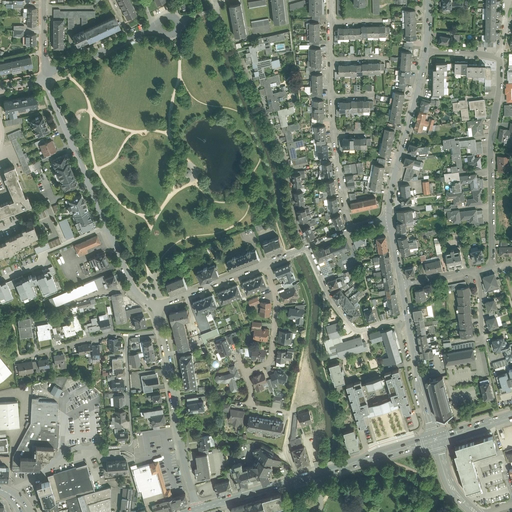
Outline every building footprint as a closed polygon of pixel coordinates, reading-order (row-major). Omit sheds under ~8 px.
[(136,14),(128,0),(118,0),(127,19),(136,15),(136,14)] [(283,0),(272,0),(274,15),(275,23),(286,22),(283,0)] [(321,0),(309,0),(310,13),(321,13),(321,0)] [(451,0),(442,0),(443,9),(452,8),(452,4),(451,0)] [(241,3),(230,5),(230,6),(231,13),(234,29),(236,36),(236,37),(246,35),(246,34),(241,4),(241,3)] [(36,8),(27,8),(27,13),(23,13),(23,17),(27,17),(36,17),(36,8)] [(36,17),(27,17),(27,26),(29,26),(29,28),(35,28),(35,26),(36,26),(36,17)] [(84,31),(88,40),(88,42),(120,27),(115,17),(84,31)] [(63,20),(53,20),(53,48),(63,48),(63,20)] [(83,31),(72,36),(77,45),(88,40),(84,31),(83,31)] [(35,34),(27,34),(27,36),(23,36),(23,45),(27,45),(36,45),(36,40),(35,34)] [(278,34),(259,38),(260,43),(264,42),(265,47),(267,54),(272,53),(269,41),(279,39),(278,34)] [(449,37),(441,36),(440,39),(439,39),(439,42),(439,43),(450,45),(451,38),(449,37)] [(260,43),(249,45),(250,52),(246,53),(247,57),(251,56),(253,62),(256,62),(256,61),(259,61),(256,49),(265,47),(264,42),(260,43)] [(31,57),(0,63),(0,70),(1,73),(33,66),(31,57)] [(259,61),(256,61),(256,62),(253,62),(254,67),(255,67),(256,71),(255,71),(256,76),(259,75),(260,78),(265,77),(263,65),(273,63),(272,61),(271,58),(259,61)] [(265,77),(260,78),(260,79),(261,83),(264,83),(266,88),(266,91),(267,94),(273,93),(271,85),(281,83),(279,74),(265,77)] [(273,93),(267,94),(268,99),(269,103),(270,108),(274,107),(275,110),(278,109),(280,109),(278,97),(287,95),(286,90),(273,93)] [(28,97),(11,100),(11,99),(8,100),(4,101),(6,112),(37,106),(35,95),(31,96),(28,96),(28,97)] [(430,101),(422,99),(421,105),(420,109),(428,111),(430,104),(430,101)] [(459,101),(458,101),(458,102),(453,103),(454,110),(461,109),(462,119),(469,118),(467,102),(464,102),(463,100),(459,101)] [(484,100),(470,101),(470,107),(476,107),(478,116),(485,115),(486,115),(484,100)] [(280,109),(278,109),(281,123),(282,126),(288,125),(285,113),(294,111),(293,106),(280,109)] [(427,114),(419,112),(416,120),(433,125),(434,120),(429,119),(429,121),(425,120),(427,114)] [(42,116),(39,117),(38,117),(35,118),(35,119),(32,120),(33,123),(32,124),(33,127),(35,126),(36,130),(35,130),(36,133),(37,132),(39,135),(42,134),(42,135),(45,133),(49,131),(46,125),(47,125),(46,122),(45,122),(42,116)] [(416,120),(414,129),(422,132),(423,125),(427,126),(426,129),(429,130),(431,131),(435,130),(436,125),(433,125),(416,120)] [(478,120),(468,121),(468,127),(472,127),(472,131),(483,130),(481,120),(478,120)] [(288,125),(282,126),(283,131),(284,131),(285,131),(286,136),(287,139),(287,142),(288,142),(294,141),(291,129),(300,127),(299,122),(288,125)] [(394,130),(388,129),(389,127),(386,126),(385,131),(384,137),(393,139),(394,133),(394,130)] [(511,127),(510,127),(510,130),(506,130),(507,129),(501,128),(499,140),(505,141),(505,139),(506,139),(506,138),(509,138),(507,146),(511,146),(511,142),(511,127)] [(30,169),(16,138),(15,138),(12,139),(11,140),(25,171),(30,169)] [(454,138),(443,139),(444,148),(450,147),(451,154),(452,154),(461,153),(460,148),(459,141),(459,140),(454,141),(454,138)] [(294,141),(288,142),(287,142),(291,159),(292,159),(297,158),(295,146),(304,144),(303,139),(294,141)] [(476,142),(475,139),(459,141),(460,148),(467,147),(467,148),(470,148),(471,152),(475,151),(477,151),(476,148),(476,145),(476,142)] [(45,143),(44,141),(40,143),(43,150),(54,145),(52,140),(45,143)] [(418,146),(410,144),(407,152),(416,154),(417,150),(429,150),(430,146),(418,146)] [(54,145),(43,150),(45,155),(49,153),(56,150),(54,145)] [(461,153),(452,154),(453,161),(457,160),(458,166),(451,167),(452,172),(459,172),(459,171),(459,170),(463,169),(461,153)] [(61,156),(56,158),(56,159),(52,160),(54,164),(53,164),(55,168),(55,167),(68,162),(65,155),(62,156),(61,156)] [(307,156),(297,158),(292,159),(294,165),(308,161),(307,156)] [(504,156),(499,156),(499,164),(498,164),(499,171),(503,171),(503,169),(510,168),(510,156),(504,156)] [(421,162),(406,157),(404,165),(407,166),(412,167),(413,164),(420,166),(421,162)] [(479,157),(475,158),(468,159),(468,163),(473,163),(474,170),(482,169),(481,161),(480,161),(479,157)] [(68,162),(55,167),(61,182),(74,177),(73,175),(74,175),(69,164),(68,164),(68,162)] [(362,162),(343,164),(344,174),(345,174),(346,181),(354,181),(353,174),(364,173),(362,162)] [(25,197),(16,176),(18,176),(14,166),(4,170),(7,177),(4,178),(5,181),(6,180),(13,197),(14,197),(15,199),(8,202),(8,201),(0,204),(0,216),(1,216),(1,215),(4,214),(4,215),(12,211),(12,212),(31,204),(27,196),(25,197)] [(412,167),(407,166),(404,176),(410,177),(413,168),(412,167)] [(292,175),(290,175),(291,177),(293,178),(293,181),(301,180),(305,179),(304,170),(300,171),(300,174),(296,174),(292,175)] [(452,172),(444,173),(445,180),(446,182),(449,181),(450,180),(450,179),(450,178),(454,177),(455,182),(453,182),(452,184),(453,192),(461,191),(460,183),(459,176),(458,177),(458,172),(459,172),(452,172)] [(476,174),(470,175),(469,175),(459,176),(460,183),(461,183),(461,182),(470,181),(471,190),(475,190),(478,189),(477,179),(476,174)] [(61,182),(61,183),(62,186),(63,186),(64,189),(70,187),(70,188),(74,186),(74,185),(77,184),(76,180),(75,180),(74,177),(61,182)] [(44,198),(38,183),(32,185),(38,200),(44,198)] [(409,184),(401,185),(402,197),(411,196),(409,184)] [(478,189),(475,190),(475,195),(473,195),(474,198),(469,199),(469,202),(468,202),(468,206),(481,204),(481,202),(482,201),(483,201),(482,189),(478,189)] [(453,192),(446,193),(447,198),(455,197),(455,200),(454,200),(454,204),(458,204),(459,204),(461,201),(465,201),(463,191),(461,191),(453,192)] [(80,195),(77,196),(75,197),(68,200),(70,205),(67,206),(70,213),(73,211),(75,215),(77,214),(86,210),(85,207),(86,206),(83,198),(82,199),(80,195)] [(402,197),(401,197),(401,201),(401,202),(401,204),(402,204),(402,205),(411,204),(411,202),(412,202),(412,201),(412,200),(411,200),(410,198),(414,198),(413,195),(402,197)] [(376,197),(351,202),(352,211),(377,206),(376,197)] [(299,210),(297,211),(299,217),(310,214),(310,211),(309,208),(299,210)] [(476,209),(459,212),(460,219),(471,218),(471,222),(475,222),(478,221),(477,218),(477,214),(476,209)] [(86,210),(77,214),(75,215),(77,221),(79,220),(82,229),(91,226),(90,223),(93,223),(91,219),(92,219),(92,218),(90,216),(90,215),(90,216),(87,210),(86,210)] [(412,210),(398,212),(399,222),(413,220),(413,217),(416,216),(415,211),(412,211),(412,210)] [(451,211),(447,211),(447,212),(448,219),(453,218),(452,217),(454,217),(455,222),(461,222),(460,219),(459,212),(459,210),(451,211)] [(310,214),(299,217),(299,219),(298,220),(298,223),(302,222),(312,219),(311,215),(314,214),(313,213),(310,214)] [(337,216),(332,218),(334,223),(342,220),(340,215),(337,216)] [(483,217),(477,218),(478,221),(475,222),(475,225),(484,224),(483,217)] [(58,221),(65,239),(73,236),(66,218),(58,221)] [(342,220),(334,223),(337,229),(344,226),(342,220)] [(399,222),(396,222),(397,231),(401,231),(406,230),(405,225),(413,224),(413,220),(399,222)] [(263,223),(255,226),(257,231),(265,228),(263,223)] [(6,242),(0,244),(0,255),(3,254),(4,254),(14,250),(13,249),(21,246),(21,245),(30,241),(30,239),(37,236),(38,236),(33,226),(25,229),(25,228),(22,230),(23,232),(16,235),(16,236),(9,239),(8,238),(5,239),(6,242)] [(304,229),(301,230),(302,233),(304,232),(305,235),(313,231),(310,226),(304,229)] [(313,231),(305,235),(308,240),(315,236),(313,231)] [(361,234),(353,238),(355,244),(357,248),(362,246),(363,248),(363,246),(367,246),(366,242),(366,239),(365,239),(365,235),(362,236),(361,234)] [(91,238),(74,245),(79,256),(88,253),(86,249),(100,243),(97,236),(91,238)] [(386,236),(376,238),(379,252),(380,252),(388,250),(386,236)] [(279,237),(263,243),(265,247),(268,255),(283,249),(279,237)] [(402,238),(398,238),(400,247),(417,244),(416,239),(408,240),(407,237),(402,238)] [(347,239),(340,242),(340,241),(337,242),(337,243),(330,246),(334,254),(350,247),(347,239)] [(417,244),(400,247),(402,255),(411,253),(410,247),(413,247),(413,249),(418,248),(417,244)] [(330,246),(324,248),(327,257),(331,267),(335,265),(334,262),(336,261),(334,254),(330,246)] [(501,247),(500,247),(500,255),(511,255),(511,246),(507,247),(501,247)] [(324,248),(319,250),(319,249),(316,250),(316,251),(315,251),(319,261),(321,267),(327,264),(324,258),(327,257),(324,248)] [(460,248),(445,251),(448,267),(463,264),(460,248)] [(256,249),(251,251),(250,250),(247,252),(247,253),(242,255),(245,265),(260,259),(256,249)] [(471,251),(471,252),(472,256),(471,256),(471,258),(473,258),(474,262),(484,260),(481,249),(471,251)] [(388,250),(380,252),(381,256),(373,258),(374,261),(389,258),(390,258),(389,250),(388,250)] [(105,253),(94,257),(95,259),(89,261),(92,266),(94,265),(96,269),(99,268),(99,269),(109,264),(105,253)] [(236,257),(235,256),(232,258),(233,259),(227,261),(231,270),(245,265),(242,255),(236,257)] [(439,255),(436,256),(438,261),(433,262),(433,261),(432,261),(435,271),(442,270),(443,270),(439,255)] [(389,258),(374,261),(374,265),(381,263),(382,266),(380,266),(380,267),(391,265),(389,258)] [(432,262),(425,264),(425,262),(425,263),(427,273),(428,273),(434,271),(434,272),(435,271),(432,261),(432,262)] [(290,264),(275,270),(278,277),(284,275),(287,282),(295,279),(292,272),(293,272),(290,264)] [(215,265),(208,267),(207,266),(204,267),(205,269),(197,271),(202,282),(219,275),(215,265)] [(382,271),(376,272),(376,276),(383,274),(392,273),(391,265),(380,267),(381,268),(382,268),(382,271)] [(411,267),(408,267),(408,268),(405,269),(407,278),(415,276),(414,271),(415,271),(414,267),(413,267),(411,268),(411,267)] [(14,282),(21,299),(36,293),(32,283),(37,281),(43,293),(57,287),(50,271),(36,277),(36,276),(32,277),(31,275),(14,282)] [(383,279),(377,280),(377,283),(393,280),(392,273),(383,274),(384,281),(383,281),(383,279)] [(104,278),(101,280),(102,284),(103,283),(104,285),(105,287),(108,286),(108,288),(115,285),(114,283),(117,282),(113,274),(104,278)] [(483,277),(487,291),(499,288),(495,274),(483,277)] [(103,275),(93,280),(97,289),(104,285),(103,283),(102,284),(101,280),(104,278),(103,275)] [(262,275),(243,283),(247,293),(266,286),(262,275)] [(336,278),(328,281),(331,289),(339,286),(339,285),(343,284),(345,282),(344,279),(346,279),(344,275),(339,277),(336,278)] [(183,277),(166,283),(171,294),(187,288),(183,277)] [(93,280),(52,297),(55,306),(97,289),(93,280)] [(393,280),(377,283),(378,287),(384,285),(383,283),(385,283),(385,288),(384,287),(382,287),(382,290),(394,287),(393,280)] [(0,285),(0,284),(0,301),(13,296),(6,281),(2,283),(2,284),(0,285)] [(237,285),(218,293),(222,303),(242,296),(237,285)] [(467,287),(457,288),(457,289),(459,295),(457,296),(459,304),(458,305),(459,312),(458,312),(460,321),(471,319),(472,319),(472,318),(471,318),(470,310),(471,310),(470,303),(471,303),(471,302),(469,294),(471,294),(471,293),(470,293),(469,286),(467,287)] [(394,287),(382,290),(379,290),(380,294),(386,293),(385,292),(387,291),(387,296),(397,294),(395,287),(394,287)] [(290,290),(281,293),(285,302),(289,301),(290,301),(296,299),(294,292),(296,292),(295,289),(294,288),(290,290)] [(340,289),(338,291),(335,293),(333,295),(338,302),(339,301),(339,300),(346,295),(351,291),(349,289),(344,293),(340,289)] [(424,289),(416,290),(416,295),(417,301),(426,300),(425,294),(424,289)] [(121,294),(111,296),(117,324),(127,322),(125,311),(121,294)] [(346,295),(339,300),(339,301),(344,306),(356,296),(355,294),(354,294),(349,298),(346,295)] [(387,296),(385,297),(386,302),(388,301),(389,305),(389,306),(398,303),(397,294),(387,296)] [(213,295),(193,303),(197,313),(217,306),(213,295)] [(356,296),(344,306),(348,312),(355,307),(354,304),(359,300),(358,299),(356,296)] [(257,297),(249,300),(251,306),(259,303),(257,297)] [(104,302),(95,304),(96,308),(108,305),(106,299),(103,300),(104,302)] [(494,300),(486,302),(488,311),(494,309),(497,308),(494,300)] [(271,303),(261,302),(260,315),(270,315),(271,315),(271,314),(272,312),(271,311),(270,311),(271,303)] [(398,303),(389,306),(390,311),(390,313),(399,311),(398,303)] [(355,307),(348,312),(346,313),(352,320),(354,318),(357,316),(360,314),(356,310),(360,307),(359,304),(355,307)] [(427,306),(419,307),(419,309),(413,310),(415,319),(423,318),(423,315),(428,314),(427,306)] [(369,310),(368,307),(364,308),(368,320),(375,318),(372,309),(369,310)] [(132,309),(125,311),(126,318),(130,317),(129,316),(133,315),(132,309)] [(187,309),(170,313),(172,324),(173,323),(183,321),(190,319),(189,313),(188,313),(187,309)] [(295,309),(294,309),(290,309),(290,311),(289,311),(288,315),(289,315),(289,317),(297,318),(297,322),(302,323),(304,309),(295,309)] [(143,314),(133,316),(136,328),(146,326),(143,314)] [(70,328),(69,324),(63,326),(66,336),(76,334),(75,331),(82,329),(77,315),(72,316),(75,326),(70,328)] [(96,317),(91,319),(92,323),(87,324),(89,331),(89,332),(101,329),(99,321),(97,322),(96,317)] [(490,319),(487,319),(490,328),(498,326),(496,317),(490,319)] [(29,318),(19,319),(20,327),(18,327),(18,328),(20,327),(21,337),(32,335),(32,337),(33,336),(30,322),(30,318),(29,318)] [(423,318),(415,319),(416,327),(433,324),(433,321),(424,322),(423,318)] [(108,319),(99,321),(101,329),(110,327),(108,319)] [(200,334),(202,339),(219,334),(213,319),(208,320),(212,330),(200,334)] [(460,321),(461,329),(472,327),(473,327),(471,319),(460,321)] [(183,321),(173,323),(179,350),(190,347),(183,321)] [(361,337),(339,344),(337,337),(342,335),(339,322),(326,326),(330,339),(332,338),(334,344),(330,345),(332,352),(329,353),(331,358),(339,356),(340,358),(368,349),(366,341),(363,342),(361,337)] [(48,324),(38,326),(37,325),(39,339),(50,337),(51,338),(49,329),(48,324)] [(433,324),(416,327),(418,335),(426,333),(425,329),(429,328),(430,333),(435,332),(433,324)] [(461,329),(460,329),(461,337),(472,335),(473,335),(472,327),(461,329)] [(261,329),(256,328),(255,335),(255,336),(257,337),(257,339),(258,340),(260,340),(261,340),(267,340),(266,340),(267,332),(268,332),(268,329),(261,329)] [(392,329),(384,331),(384,330),(370,334),(372,342),(384,339),(389,357),(385,358),(387,365),(401,360),(395,338),(397,337),(395,333),(393,333),(392,329)] [(286,332),(280,331),(279,341),(282,341),(282,342),(290,343),(290,336),(291,336),(292,332),(289,332),(286,332)] [(60,333),(54,334),(55,341),(62,339),(60,333)] [(232,333),(226,335),(229,344),(235,342),(232,333)] [(426,333),(418,335),(419,343),(428,341),(435,340),(434,336),(427,337),(426,335),(428,334),(428,333),(426,333)] [(503,337),(499,338),(497,339),(492,340),(495,351),(506,348),(506,350),(511,349),(510,347),(511,346),(511,343),(506,345),(503,337)] [(117,339),(109,339),(109,351),(114,351),(118,350),(117,347),(121,347),(120,341),(117,341),(117,339)] [(151,340),(142,342),(144,352),(153,350),(151,340)] [(226,340),(216,343),(218,348),(219,353),(220,353),(221,356),(231,352),(231,351),(230,348),(229,349),(226,340)] [(428,341),(419,343),(420,350),(438,347),(438,344),(431,345),(431,347),(429,347),(428,341)] [(84,345),(78,346),(79,354),(86,353),(84,345)] [(420,350),(422,357),(434,355),(433,352),(439,351),(439,347),(438,347),(420,350)] [(454,352),(444,353),(446,365),(475,360),(473,348),(454,352)] [(153,350),(144,352),(146,362),(155,360),(153,350)] [(286,351),(278,350),(278,354),(277,354),(277,357),(277,362),(285,363),(285,359),(291,360),(292,353),(286,352),(286,351)] [(260,352),(253,351),(252,359),(253,359),(254,361),(256,359),(257,359),(259,360),(263,360),(264,357),(265,353),(265,352),(260,352)] [(64,354),(54,356),(55,363),(56,363),(60,362),(61,368),(66,367),(64,354)] [(133,367),(139,365),(137,354),(131,355),(132,364),(133,367)] [(192,355),(181,357),(182,367),(193,366),(193,362),(192,355)] [(117,357),(117,358),(113,358),(113,359),(113,364),(112,364),(112,368),(115,368),(122,367),(122,359),(122,357),(117,357)] [(42,359),(38,360),(38,361),(39,369),(40,369),(43,368),(44,368),(49,367),(50,367),(48,358),(48,359),(42,360),(42,359)] [(0,382),(11,374),(0,359),(0,382)] [(507,359),(492,363),(494,369),(508,364),(507,360),(507,359)] [(25,363),(18,364),(17,364),(19,373),(29,371),(29,373),(34,372),(33,369),(32,362),(32,361),(27,362),(27,363),(25,363),(25,362),(25,363)] [(336,384),(346,382),(340,362),(330,365),(336,384)] [(193,366),(182,367),(184,379),(195,377),(193,366)] [(511,368),(509,369),(511,375),(509,376),(508,372),(496,376),(502,392),(511,388),(511,384),(511,383),(511,368)] [(231,373),(228,375),(225,376),(220,376),(220,377),(220,379),(221,381),(223,382),(224,382),(229,382),(232,392),(237,391),(237,390),(238,389),(238,388),(236,379),(240,378),(237,370),(231,373)] [(399,370),(385,374),(386,377),(388,384),(392,399),(396,398),(399,407),(402,416),(412,413),(399,370)] [(281,372),(278,371),(278,372),(276,371),(275,373),(274,374),(274,375),(272,376),(273,378),(274,383),(275,382),(278,381),(279,381),(279,382),(282,383),(283,382),(284,382),(283,383),(284,383),(284,382),(285,382),(286,381),(287,377),(286,376),(286,375),(283,373),(281,373),(281,372)] [(155,373),(141,376),(144,392),(152,391),(152,386),(159,385),(157,377),(156,377),(155,373)] [(261,374),(255,376),(255,377),(252,378),(255,386),(256,386),(257,390),(264,388),(262,384),(267,382),(267,380),(264,374),(261,375),(261,374)] [(443,376),(430,379),(426,380),(427,384),(429,391),(431,398),(433,407),(437,419),(453,414),(449,402),(447,395),(446,389),(444,383),(443,376)] [(195,377),(184,379),(186,389),(197,387),(196,380),(195,377)] [(382,378),(366,383),(368,390),(385,385),(382,378)] [(488,379),(480,381),(481,384),(482,391),(483,396),(484,400),(493,397),(489,382),(488,379)] [(123,380),(111,381),(112,390),(124,390),(123,380)] [(362,384),(361,380),(347,385),(360,427),(368,425),(366,417),(368,416),(365,407),(369,406),(365,392),(362,384)] [(62,389),(54,385),(50,393),(58,397),(62,389)] [(114,396),(113,396),(113,397),(114,406),(124,405),(124,396),(114,396)] [(199,397),(187,398),(188,407),(189,407),(190,411),(194,411),(194,413),(199,412),(199,413),(205,412),(209,409),(208,403),(206,403),(206,400),(203,401),(203,400),(199,401),(199,397)] [(399,407),(396,398),(392,399),(369,406),(365,407),(368,416),(384,412),(399,407)] [(17,401),(0,402),(0,428),(19,427),(17,401)] [(27,428),(13,456),(12,456),(12,466),(19,466),(20,456),(35,457),(36,445),(53,446),(58,446),(59,424),(55,424),(57,402),(32,401),(30,423),(27,428)] [(150,410),(150,415),(152,425),(152,424),(153,426),(159,425),(159,423),(165,422),(163,413),(162,408),(161,409),(160,407),(157,407),(158,409),(150,410)] [(244,411),(231,409),(229,419),(233,420),(233,423),(234,425),(237,425),(239,424),(240,421),(243,421),(244,411)] [(124,411),(116,412),(116,416),(115,416),(115,418),(116,418),(116,421),(118,421),(126,420),(126,417),(125,417),(124,411)] [(309,411),(305,412),(305,414),(299,416),(299,414),(298,414),(299,416),(302,425),(312,422),(309,411)] [(273,421),(260,418),(259,418),(257,418),(256,418),(249,416),(247,429),(251,429),(252,428),(253,429),(253,430),(259,431),(259,430),(261,430),(261,431),(267,432),(268,431),(270,432),(276,434),(276,433),(277,433),(278,434),(281,434),(283,422),(276,421),(274,421),(273,421)] [(127,432),(121,432),(120,428),(115,429),(114,429),(115,433),(117,433),(118,441),(121,440),(121,442),(124,441),(124,440),(128,440),(127,432)] [(354,429),(344,432),(345,435),(345,434),(346,437),(345,438),(346,441),(347,444),(347,446),(347,447),(349,446),(350,449),(349,449),(350,452),(360,448),(359,444),(357,445),(356,442),(359,441),(357,436),(355,437),(354,434),(355,433),(354,429)] [(209,435),(200,437),(202,447),(207,446),(215,445),(213,438),(211,439),(211,438),(210,438),(209,435)] [(469,491),(481,487),(472,458),(497,451),(492,435),(455,447),(457,453),(454,454),(466,492),(469,491)] [(295,439),(290,440),(293,449),(297,448),(296,444),(302,442),(301,437),(295,439)] [(302,442),(296,444),(297,448),(293,449),(298,466),(309,462),(304,446),(302,442)] [(53,446),(36,445),(35,457),(39,457),(48,458),(53,453),(53,452),(53,446)] [(274,452),(261,445),(260,449),(255,450),(257,458),(258,457),(259,459),(256,465),(248,467),(251,478),(251,479),(251,478),(255,477),(256,477),(262,475),(264,481),(270,479),(268,473),(269,473),(271,469),(273,468),(271,464),(272,463),(271,463),(272,462),(278,465),(281,460),(272,455),(274,452)] [(209,454),(208,449),(199,451),(200,455),(196,455),(198,466),(195,467),(197,479),(211,476),(207,454),(209,454)] [(35,457),(20,456),(19,466),(39,468),(39,462),(41,462),(42,458),(39,458),(39,457),(35,457)] [(123,460),(118,461),(115,461),(106,462),(107,473),(127,471),(126,460),(123,460)] [(157,462),(150,464),(149,464),(131,469),(138,492),(141,491),(142,495),(145,505),(162,499),(163,500),(167,499),(173,497),(172,497),(172,496),(170,490),(170,489),(167,490),(166,490),(161,472),(161,471),(158,462),(158,461),(157,462)] [(241,463),(232,466),(233,470),(234,470),(235,474),(234,474),(236,481),(237,481),(238,484),(237,484),(239,489),(248,486),(246,480),(251,478),(248,467),(243,469),(241,463)] [(86,464),(47,476),(49,481),(36,484),(42,506),(43,506),(56,502),(58,501),(66,499),(78,496),(78,495),(95,491),(86,464)] [(0,467),(0,479),(8,480),(8,468),(0,467)] [(229,480),(215,485),(217,491),(218,494),(219,495),(222,494),(232,491),(229,480)] [(78,495),(78,496),(80,505),(81,506),(82,511),(105,511),(111,510),(110,509),(110,508),(110,493),(110,486),(78,495)] [(180,495),(177,496),(176,496),(173,497),(167,499),(170,509),(171,509),(175,507),(175,508),(175,507),(179,506),(180,506),(183,505),(184,505),(185,504),(187,501),(187,500),(185,494),(186,494),(185,493),(185,494),(181,495),(180,495)] [(281,494),(263,499),(266,510),(272,508),(275,507),(280,506),(283,505),(284,505),(281,494)] [(78,496),(66,499),(69,509),(69,511),(72,511),(73,511),(72,508),(76,506),(77,511),(82,511),(81,506),(80,505),(78,496)] [(163,500),(151,504),(152,511),(159,511),(170,509),(167,499),(163,500)] [(263,499),(254,502),(256,511),(260,511),(266,510),(263,499)] [(56,502),(43,506),(43,509),(42,509),(43,511),(56,511),(59,511),(57,506),(57,505),(56,502)] [(256,511),(254,502),(245,504),(246,511),(256,511)]
